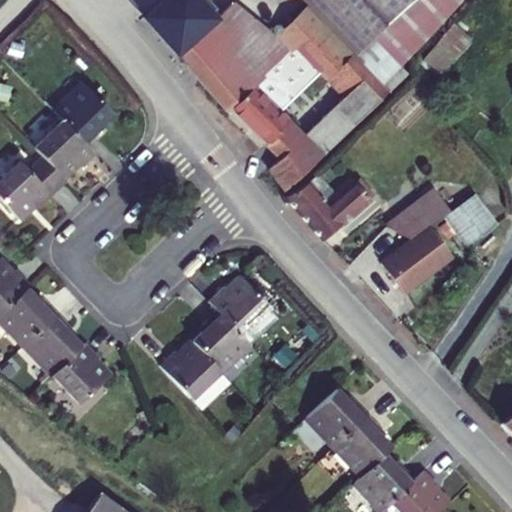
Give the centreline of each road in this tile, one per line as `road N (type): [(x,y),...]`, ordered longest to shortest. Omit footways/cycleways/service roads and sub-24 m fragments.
road 1 (residential): [(194,129),(66,250),(121,308),(246,193)]
road 2 (residential): [(246,193),(511,486)]
road 3 (residential): [(84,0),(194,129)]
